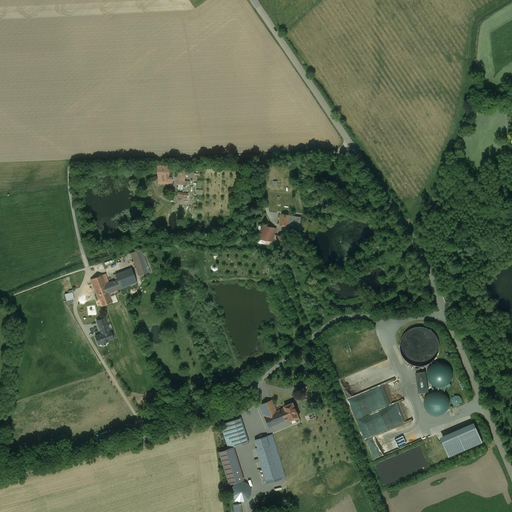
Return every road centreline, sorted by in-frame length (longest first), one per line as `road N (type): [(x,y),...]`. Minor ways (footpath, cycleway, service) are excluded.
road 1 (unclassified): [(0,477),(222,417),(334,319),(445,316)]
road 2 (unclassified): [(254,0),(403,222),(445,316)]
road 3 (unclassified): [(445,316),(511,473)]
